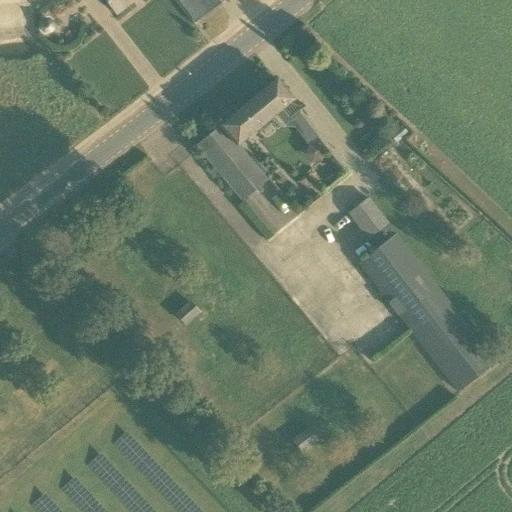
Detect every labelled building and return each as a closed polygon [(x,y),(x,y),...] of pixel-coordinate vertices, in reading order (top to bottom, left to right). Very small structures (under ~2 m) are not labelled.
[(134,0),(103,0),(115,15),(134,0)] [(178,0),(196,23),(225,0),(178,0)] [(43,19),(38,24),(38,30),(43,34),(49,34),(54,28),(53,22),(48,18),(43,19)] [(276,80),(222,124),(238,142),(256,128),(261,131),(269,125),(268,119),(277,112),(292,100),(276,80)] [(308,143),(320,134),(300,110),(289,119),(308,143)] [(238,142),(222,124),(196,146),(243,201),(269,180),(238,142)] [(320,163),(328,141),(315,137),(307,158),(320,163)] [(348,212),(368,239),(388,224),(368,198),(348,212)] [(377,249),(396,235),(388,224),(368,239),(377,249)] [(495,364),(396,235),(377,249),(357,264),(458,393),(495,364)] [(185,326),(200,313),(190,302),(175,315),(185,326)] [(318,441),(309,428),(291,441),(302,453),(318,441)]
